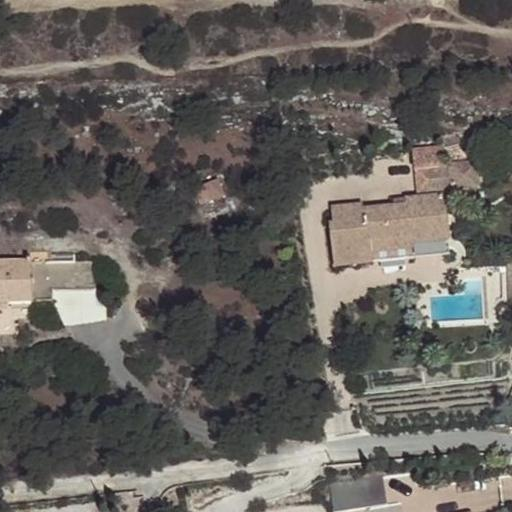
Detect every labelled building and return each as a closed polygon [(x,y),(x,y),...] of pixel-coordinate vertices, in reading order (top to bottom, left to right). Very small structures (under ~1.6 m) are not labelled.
[(477,170),(425,175),(428,204),(480,199),(477,170)] [(221,182),(196,192),(202,207),(227,198),(221,182)] [(330,234),(332,270),(354,269),(354,273),(373,272),(370,250),(409,247),(409,254),(448,250),(443,204),(406,207),(407,214),(395,215),(364,218),(362,214),(332,216),(334,234),(330,234)] [(394,208),(395,215),(407,214),(406,207),(394,208)] [(370,250),(373,272),(449,265),(448,250),(409,254),(409,247),(370,250)] [(0,304),(53,305),(53,291),(97,293),(97,265),(0,265),(0,304)] [(354,269),(332,270),(332,278),(354,276),(354,273),(354,269)]
